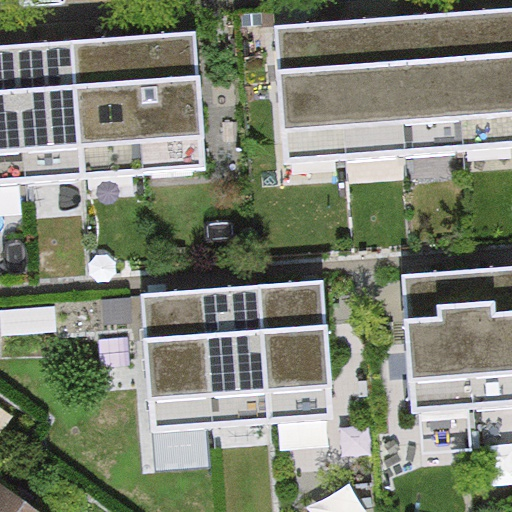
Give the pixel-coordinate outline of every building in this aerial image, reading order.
[(511,12),(454,16),(464,152),(511,149),(511,12)] [(454,16),(396,20),(406,157),(464,152),(454,16)] [(396,20),(337,24),(347,161),(406,157),(396,20)] [(337,24),(275,28),(284,165),(346,161),(337,24)] [(199,35),(137,39),(146,176),(208,171),(199,35)] [(137,39),(76,43),(86,180),(146,176),(137,39)] [(76,43),(18,48),(28,184),(86,180),(76,43)] [(18,48),(0,48),(0,186),(28,184),(18,48)] [(511,271),(466,274),(475,411),(511,408),(511,271)] [(466,274),(405,278),(415,415),(475,411),(466,274)] [(326,284),(264,288),(274,424),(336,420),(326,284)] [(264,288),(204,292),(214,429),(274,424),(264,288)] [(204,292),(143,296),(154,433),(214,429),(204,292)] [(0,511),(14,511),(0,501),(0,511)]
